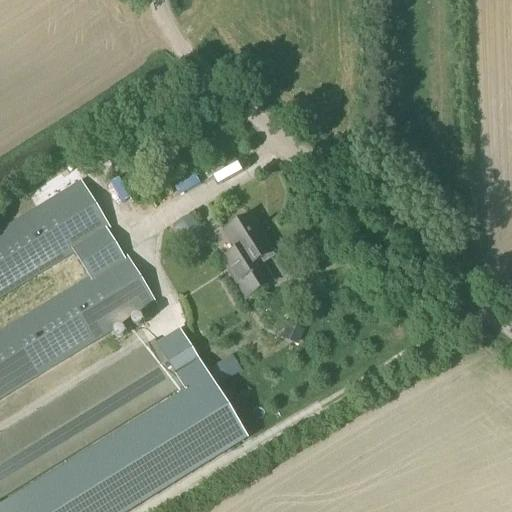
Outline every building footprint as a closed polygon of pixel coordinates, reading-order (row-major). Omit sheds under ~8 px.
[(272,167),(281,158),(267,145),(258,155),(272,167)] [(124,260),(108,232),(109,231),(81,185),(0,234),(0,298),(75,252),(92,279),(0,336),(0,399),(154,305),(126,258),(124,260)] [(181,248),(203,235),(192,214),(170,227),(181,248)] [(247,300),(273,284),(260,263),(273,255),(251,218),(225,234),(247,269),(233,277),(247,300)] [(166,241),(166,219),(123,220),(124,242),(166,241)] [(154,343),(0,437),(0,501),(181,390),(187,398),(1,511),(130,511),(246,441),(178,332),(156,346),(154,343)] [(231,357),(209,370),(218,385),(240,371),(231,357)]
